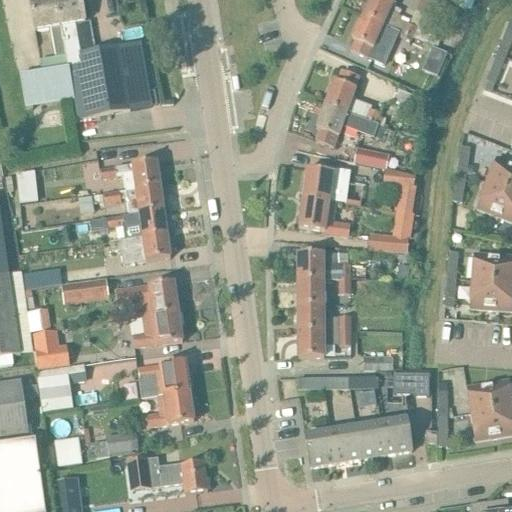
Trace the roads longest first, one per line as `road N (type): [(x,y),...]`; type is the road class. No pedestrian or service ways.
road 1 (tertiary): [(272,509),(200,0)]
road 2 (residential): [(511,471),(272,509)]
